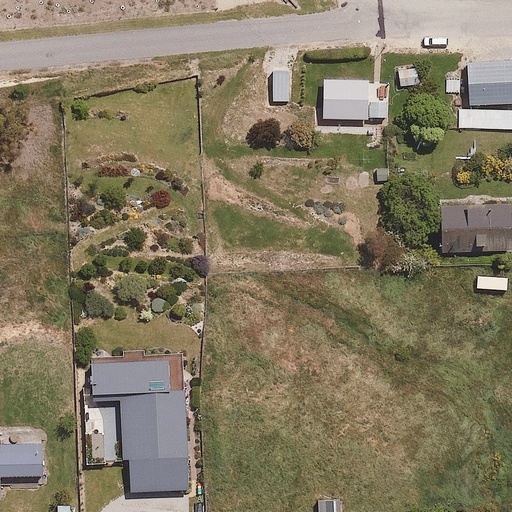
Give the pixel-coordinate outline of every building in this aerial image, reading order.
[(420,64),(400,64),(401,85),(420,84),(420,64)] [(288,85),(287,66),(266,67),(267,102),(302,101),(301,85),(288,85)] [(511,71),(462,75),(465,117),(511,114),(511,71)] [(461,72),(445,72),(444,93),(460,93),(461,72)] [(337,118),(384,117),(384,98),(372,98),(372,77),(323,78),(323,107),(337,106),(337,118)] [(511,196),(437,199),(438,236),(511,234),(511,196)] [(97,388),(119,387),(121,455),(132,455),(133,491),(192,489),(188,385),(173,386),(172,352),(96,354),(97,388)] [(1,420),(0,420),(0,494),(3,495),(3,469),(43,469),(42,436),(1,436),(1,420)] [(72,511),(73,498),(57,498),(56,511),(72,511)]
